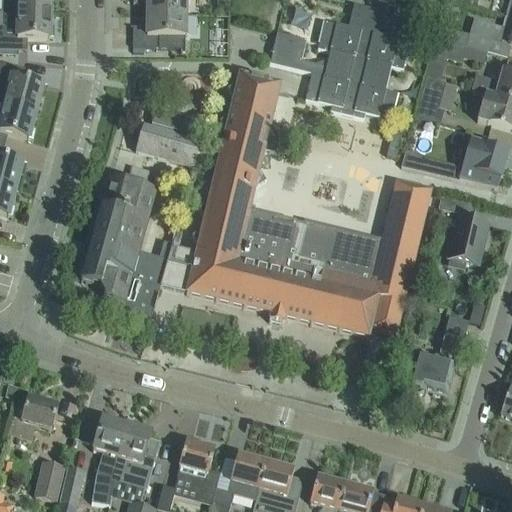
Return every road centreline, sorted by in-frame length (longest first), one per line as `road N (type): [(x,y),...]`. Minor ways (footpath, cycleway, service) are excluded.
road 1 (residential): [(458,469),(11,339)]
road 2 (residential): [(11,339),(91,58),(91,0)]
road 3 (residential): [(458,469),(511,285)]
